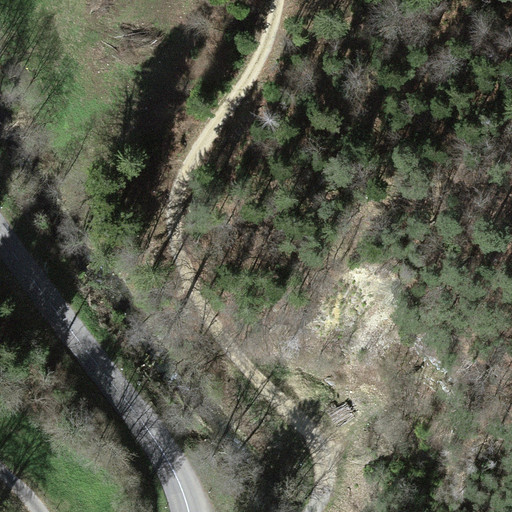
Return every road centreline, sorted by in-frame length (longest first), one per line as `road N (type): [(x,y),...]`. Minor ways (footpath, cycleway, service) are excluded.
road 1 (track): [(313,511),(326,476),(313,435),(217,327),(184,263),(174,209),(200,142),(262,50),(277,0)]
road 2 (secondary): [(0,233),(136,413),(176,476),(188,511)]
